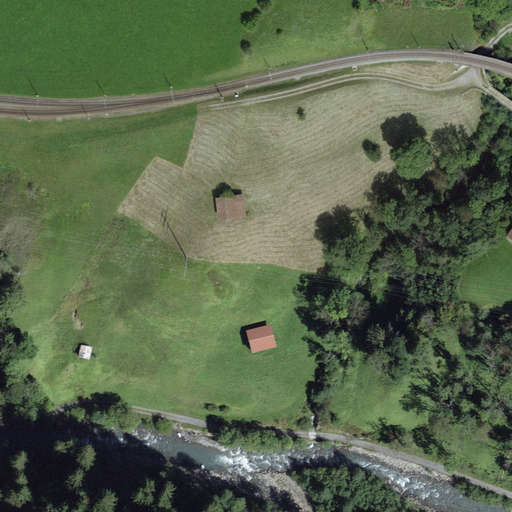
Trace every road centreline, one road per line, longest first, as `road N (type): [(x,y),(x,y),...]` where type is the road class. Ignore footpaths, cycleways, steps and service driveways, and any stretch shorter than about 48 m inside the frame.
road 1 (track): [(511,495),(326,435),(224,429),(100,403),(0,420)]
road 2 (track): [(478,78),(430,86),(359,74),(199,110)]
